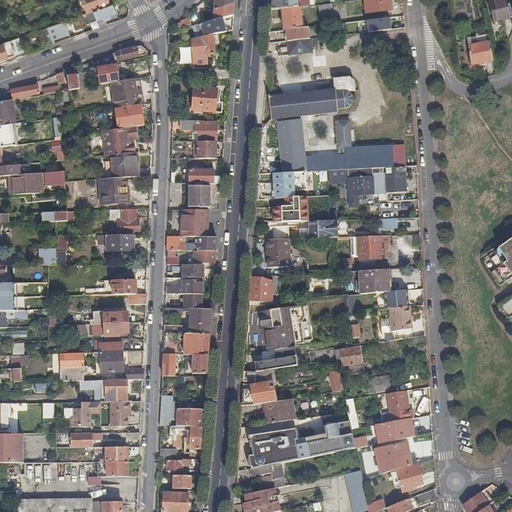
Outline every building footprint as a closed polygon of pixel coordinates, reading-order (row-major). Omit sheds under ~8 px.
[(82,0),(88,14),(91,12),(92,12),(100,9),(108,6),(106,0),(82,0)] [(214,0),(215,2),(214,7),(214,20),(224,17),(234,15),(235,0),(214,0)] [(309,7),(308,0),(272,0),(272,1),(271,11),(282,10),(299,8),(302,8),(309,7)] [(392,10),(391,3),(391,0),(365,0),(367,13),(392,10)] [(495,22),(511,17),(511,12),(510,2),(508,0),(498,0),(490,2),(495,22)] [(344,2),(332,4),(334,17),(346,16),(344,2)] [(332,4),(319,6),(321,19),(334,17),(332,4)] [(282,10),(284,31),(286,31),(302,29),(299,8),(282,10)] [(92,12),(98,27),(105,25),(100,9),(92,12)] [(79,17),(83,28),(95,24),(91,12),(88,14),(79,17)] [(406,28),(405,16),(374,20),(375,32),(406,28)] [(176,24),(178,31),(185,29),(191,27),(188,17),(181,20),(182,22),(176,24)] [(214,20),(194,26),(197,37),(198,37),(214,34),(227,32),(224,17),(214,20)] [(52,41),(57,39),(67,36),(63,23),(47,28),(52,41)] [(40,31),(45,45),(52,42),(52,41),(47,28),(40,31)] [(310,40),(309,28),(304,29),(302,29),(286,31),(288,42),(310,40)] [(215,54),(214,34),(198,37),(199,39),(192,40),(194,65),(208,64),(208,54),(215,54)] [(4,59),(24,53),(19,38),(8,42),(9,43),(0,45),(0,60),(4,60),(4,59)] [(310,40),(288,42),(289,56),(313,53),(311,40),(310,40)] [(490,42),(471,45),(469,46),(472,65),(494,61),(490,42)] [(147,55),(146,49),(141,46),(115,53),(117,62),(147,55)] [(99,68),(101,85),(111,83),(128,80),(126,73),(117,74),(116,64),(99,68)] [(215,70),(214,80),(229,79),(230,69),(215,70)] [(90,72),(79,73),(80,89),(91,87),(91,77),(90,72)] [(80,86),(78,75),(67,77),(69,87),(80,86)] [(345,92),(347,92),(355,92),(354,82),(350,78),(334,80),(335,90),(335,93),(345,92)] [(111,83),(116,108),(126,107),(140,105),(137,88),(134,89),(133,80),(128,80),(111,83)] [(11,91),(12,99),(40,94),(38,86),(11,91)] [(43,89),(44,95),(57,93),(59,92),(59,87),(58,86),(43,89)] [(195,88),(193,110),(222,112),(223,102),(217,102),(218,90),(195,88)] [(277,120),(291,118),(338,113),(338,110),(346,109),(348,109),(350,106),(352,104),(352,103),(352,99),(351,95),(349,94),(347,92),(345,92),(335,93),(335,90),(269,97),(271,120),(277,120)] [(64,91),(59,92),(61,102),(68,101),(67,91),(64,91)] [(0,126),(15,124),(12,101),(0,102),(0,126)] [(129,126),(129,128),(130,128),(137,127),(144,126),(143,118),(145,118),(143,104),(140,105),(126,107),(126,110),(117,111),(119,127),(129,126)] [(57,140),(64,140),(61,118),(54,118),(57,140)] [(291,118),(277,120),(283,173),(307,170),(308,173),(331,171),(387,168),(397,168),(397,160),(395,161),(394,146),(352,149),(351,122),(338,122),(340,156),(306,157),(302,121),(292,122),(291,118)] [(195,129),(195,133),(200,133),(199,142),(215,142),(217,142),(217,121),(181,120),(181,129),(195,129)] [(134,139),(134,140),(139,139),(137,127),(130,128),(132,139),(134,139)] [(129,128),(105,131),(108,156),(111,155),(136,153),(134,140),(134,139),(132,139),(130,128),(129,128)] [(68,139),(70,150),(76,149),(75,138),(68,139)] [(66,160),(64,140),(52,142),(53,153),(58,152),(58,161),(66,160)] [(195,144),(195,159),(215,159),(215,156),(220,156),(221,150),(215,150),(215,142),(199,142),(199,144),(195,144)] [(111,155),(113,179),(128,178),(138,177),(137,153),(136,153),(111,155)] [(48,162),(28,164),(29,175),(40,173),(45,173),(49,173),(48,162)] [(2,167),(0,167),(0,177),(12,176),(20,175),(19,168),(22,168),(22,165),(4,167),(2,167)] [(358,195),(374,194),(385,194),(407,193),(406,167),(397,168),(387,168),(331,171),(332,184),(350,183),(351,207),(359,207),(358,195)] [(190,170),(190,184),(221,184),(221,177),(214,177),(214,170),(190,170)] [(49,173),(45,173),(46,184),(64,183),(64,171),(49,173)] [(20,175),(12,176),(13,195),(41,193),(40,173),(29,175),(20,175)] [(293,201),(292,175),(271,176),(273,201),(293,201)] [(320,185),(327,184),(326,175),(318,176),(320,185)] [(113,179),(101,180),(102,204),(129,202),(128,178),(113,179)] [(211,186),(189,186),(189,207),(210,207),(211,186)] [(136,209),(110,210),(111,220),(118,219),(118,232),(139,232),(139,221),(136,221),(136,209)] [(182,237),(199,237),(207,237),(209,210),(184,210),(182,237)] [(55,212),(42,213),(42,222),(56,221),(55,212)] [(67,212),(55,212),(56,221),(67,221),(67,212)] [(398,218),(377,219),(378,229),(398,229),(398,218)] [(338,227),(337,220),(330,221),(308,222),(309,239),(338,238),(338,232),(339,232),(338,227)] [(134,235),(99,235),(99,243),(108,243),(108,251),(133,251),(134,235)] [(56,250),(56,252),(64,252),(65,252),(66,252),(66,236),(64,236),(56,236),(56,250)] [(168,240),(168,251),(169,251),(176,251),(178,251),(179,237),(168,236),(168,240)] [(199,237),(198,251),(216,251),(216,246),(217,237),(207,237),(199,237)] [(381,237),(359,237),(360,257),(360,259),(375,259),(385,258),(384,244),(381,244),(381,237)] [(511,239),(492,254),(500,267),(498,269),(492,273),(501,287),(511,279),(511,297),(502,304),(511,318),(511,317),(511,239)] [(289,240),(286,240),(267,241),(268,269),(290,268),(289,240)] [(36,266),(56,266),(56,252),(56,250),(36,250),(36,266)] [(168,264),(178,264),(179,257),(176,257),(176,251),(169,251),(168,264)] [(195,262),(209,262),(215,262),(216,257),(216,251),(198,251),(195,251),(195,262)] [(56,252),(56,266),(66,266),(65,252),(64,252),(56,252)] [(500,267),(492,254),(489,256),(498,269),(500,267)] [(349,259),(335,260),(335,263),(346,262),(346,272),(347,272),(349,272),(349,259)] [(346,262),(335,263),(336,273),(346,272),(346,262)] [(183,265),(183,278),(203,278),(203,265),(196,265),(183,265)] [(389,270),(360,271),(361,294),(386,292),(390,292),(389,270)] [(263,303),(270,302),(271,283),(265,280),(265,279),(252,278),(251,289),(250,301),(263,303)] [(95,289),(95,296),(129,295),(137,295),(137,280),(105,281),(105,289),(95,289)] [(166,286),(166,294),(178,294),(184,294),(202,295),(203,280),(184,280),(184,287),(166,286)] [(0,289),(0,297),(29,296),(29,297),(49,297),(48,288),(0,289)] [(409,307),(408,290),(390,292),(386,292),(387,309),(390,309),(409,307)] [(129,305),(146,305),(147,294),(137,295),(129,295),(129,305)] [(184,294),(184,309),(202,309),(202,295),(184,294)] [(29,297),(0,298),(0,310),(49,309),(49,297),(29,297)] [(511,318),(502,304),(500,306),(509,320),(511,318)] [(415,320),(413,306),(409,307),(390,309),(392,319),(392,323),(413,320),(415,320)] [(164,333),(180,334),(186,334),(210,334),(212,310),(202,309),(184,309),(166,308),(165,314),(180,315),(181,312),(191,311),(190,331),(187,330),(187,328),(182,326),(165,325),(164,333)] [(262,312),(265,330),(292,325),(290,308),(262,312)] [(0,312),(0,320),(6,320),(11,320),(28,319),(28,312),(5,312),(0,312)] [(91,325),(92,325),(93,325),(93,324),(98,323),(98,325),(100,324),(100,318),(105,318),(106,324),(128,323),(128,315),(129,314),(128,313),(127,314),(119,314),(119,312),(94,312),(94,321),(91,321),(91,325)] [(57,317),(49,317),(49,319),(49,326),(57,326),(57,317)] [(392,323),(392,319),(382,321),(384,333),(394,332),(392,323)] [(6,320),(0,320),(0,328),(11,328),(11,320),(6,320)] [(414,329),(413,320),(392,323),(394,332),(410,329),(414,329)] [(93,325),(92,325),(92,336),(92,337),(120,336),(120,333),(128,333),(129,334),(130,333),(129,332),(128,323),(106,324),(100,324),(98,325),(98,323),(93,324),(93,325)] [(85,338),(85,336),(85,325),(75,325),(76,338),(85,338)] [(265,330),(268,351),(273,350),(294,347),(292,325),(265,330)] [(351,328),(352,338),(361,337),(360,327),(351,328)] [(411,337),(410,329),(394,332),(384,333),(361,337),(352,338),(348,339),(301,346),(302,349),(393,335),(393,340),(407,338),(411,337)] [(164,333),(164,342),(180,342),(180,334),(164,333)] [(189,343),(190,355),(208,355),(209,342),(210,334),(186,334),(186,343),(189,343)] [(422,344),(421,336),(411,337),(407,338),(408,346),(422,344)] [(94,341),(95,353),(95,357),(100,357),(101,373),(124,373),(123,344),(100,345),(100,341),(94,341)] [(12,345),(12,342),(0,342),(0,353),(9,353),(9,345),(12,345)] [(23,344),(15,345),(15,354),(24,353),(23,344)] [(334,350),(336,360),(341,360),(342,365),(347,364),(347,367),(362,364),(359,346),(334,350)] [(260,353),(261,362),(262,361),(274,359),(295,356),(294,347),(273,350),(268,351),(260,353)] [(144,351),(129,352),(129,366),(143,365),(144,360),(144,351)] [(61,354),(62,382),(84,381),(84,374),(88,374),(88,368),(85,368),(85,353),(61,354)] [(309,364),(316,362),(315,353),(308,354),(309,364)] [(20,355),(5,356),(5,370),(13,370),(15,370),(21,369),(21,367),(20,355)] [(28,355),(20,355),(21,367),(29,367),(28,355)] [(171,355),(164,355),(163,376),(171,376),(175,376),(175,355),(171,355)] [(193,374),(207,374),(208,362),(208,355),(190,355),(190,359),(194,359),(193,374)] [(253,363),(255,372),(271,369),(296,365),(295,356),(274,359),(262,361),(261,362),(253,363)] [(364,372),(362,364),(347,367),(349,374),(364,372)] [(15,370),(13,370),(14,383),(22,382),(21,369),(15,370)] [(273,378),(272,372),(271,369),(255,372),(254,372),(243,371),(243,374),(242,381),(255,381),(273,378)] [(291,369),(272,372),(273,378),(273,381),(292,377),(291,369)] [(331,371),(335,391),(342,390),(338,370),(331,371)] [(117,375),(116,380),(127,380),(128,380),(128,379),(143,379),(143,371),(127,372),(127,375),(117,375)] [(368,395),(388,391),(386,374),(366,378),(368,395)] [(104,392),(104,394),(106,394),(128,394),(127,380),(116,380),(106,380),(106,392),(104,392)] [(87,389),(87,395),(87,399),(95,399),(95,395),(95,381),(87,381),(87,382),(87,389)] [(250,385),(250,388),(251,391),(242,391),(242,394),(241,405),(255,404),(266,402),(276,401),(272,381),(250,385)] [(36,385),(36,393),(49,393),(49,385),(36,385)] [(408,411),(405,391),(387,394),(377,396),(381,423),(390,421),(411,418),(412,417),(411,410),(408,411)] [(128,394),(106,394),(107,403),(132,402),(132,394),(128,394)] [(203,427),(204,410),(178,409),(175,409),(175,403),(172,403),(173,396),(162,396),(160,426),(170,426),(170,419),(177,420),(176,424),(173,424),(173,426),(185,427),(191,427),(203,427)] [(263,413),(264,421),(265,424),(295,420),(291,398),(276,401),(266,402),(268,412),(263,413)] [(54,403),(42,403),(42,418),(44,418),(54,418),(54,403)] [(101,413),(100,403),(87,403),(81,403),(81,408),(72,408),(72,418),(68,418),(68,427),(78,427),(91,427),(91,413),(101,413)] [(381,423),(375,424),(378,444),(397,440),(413,436),(411,418),(390,421),(381,423)] [(355,449),(354,444),(353,440),(351,429),(348,420),(324,424),(325,432),(297,436),(295,425),(248,432),(252,451),(247,452),(251,469),(279,463),(355,449)] [(190,449),(201,449),(201,446),(202,436),(203,427),(191,427),(190,449)] [(102,433),(72,434),(72,448),(93,448),(93,440),(102,440),(102,433)] [(23,435),(0,435),(0,463),(16,464),(23,464),(23,435)] [(365,437),(353,440),(354,444),(355,449),(367,446),(365,437)] [(376,451),(382,473),(409,465),(403,443),(376,451)] [(106,447),(107,463),(128,462),(128,459),(139,458),(140,452),(140,447),(106,447)] [(160,449),(159,459),(172,459),(172,450),(160,449)] [(191,466),(191,460),(182,459),(182,461),(168,461),(168,472),(182,472),(182,466),(191,466)] [(107,463),(107,478),(128,477),(128,462),(107,463)] [(0,473),(16,474),(16,464),(0,463),(0,473)] [(23,464),(16,464),(16,474),(17,479),(50,478),(50,463),(23,464)] [(56,463),(50,463),(50,478),(89,478),(93,478),(93,463),(59,463),(56,463)] [(279,463),(251,469),(253,476),(262,474),(266,491),(274,489),(284,487),(279,463)] [(417,464),(396,470),(403,492),(412,489),(411,487),(415,486),(422,483),(417,464)] [(359,470),(344,473),(351,511),(358,511),(367,509),(367,505),(359,470)] [(192,489),(192,476),(174,476),(174,488),(192,489)] [(17,479),(17,492),(93,491),(93,485),(89,485),(89,478),(50,478),(17,479)] [(276,511),(280,511),(274,489),(266,491),(243,496),(245,503),(242,504),(244,511),(276,511)] [(434,489),(416,496),(419,504),(436,497),(436,495),(434,489)] [(485,489),(470,499),(462,504),(467,511),(478,511),(479,511),(486,507),(493,502),(485,489)] [(93,491),(17,492),(18,504),(38,504),(93,503),(93,491)] [(164,492),(163,511),(188,511),(189,494),(164,492)] [(374,511),(382,509),(383,509),(384,508),(380,499),(367,505),(367,509),(368,511),(374,511)] [(413,511),(408,499),(388,507),(389,511),(413,511)] [(122,502),(103,503),(102,511),(126,511),(127,511),(122,511),(122,502)] [(479,511),(478,511),(493,511),(498,509),(493,502),(486,507),(479,511)] [(38,504),(38,511),(102,511),(103,503),(93,503),(38,504)]
